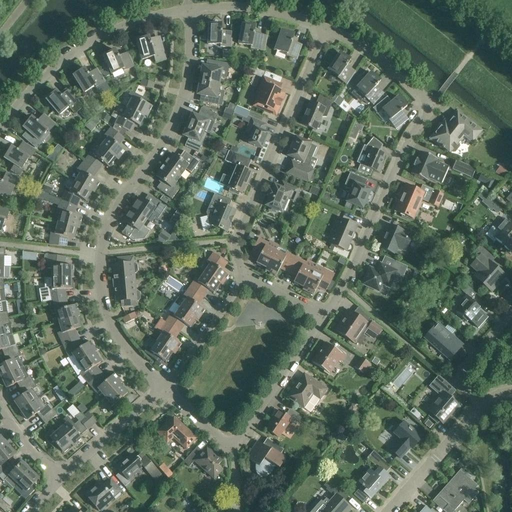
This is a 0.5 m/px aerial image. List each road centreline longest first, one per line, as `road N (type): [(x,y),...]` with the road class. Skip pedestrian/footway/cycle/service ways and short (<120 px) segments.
road 1 (residential): [(164,389),(118,339),(104,309),(100,253),(119,201),(179,114),(192,47),(189,9)]
road 2 (residential): [(244,277),(239,233),(326,27)]
road 3 (residential): [(164,389),(225,440),(240,438),(323,315)]
road 4 (residential): [(323,315),(430,106)]
road 5 (residential): [(0,128),(72,52),(126,24),(189,9)]
road 6 (residential): [(483,404),(386,511)]
road 7 (residential): [(511,297),(508,317),(455,380),(483,404)]
road 8 (residential): [(189,9),(259,9),(326,27)]
road 9 (residential): [(244,277),(164,389)]
road 10 (residential): [(60,477),(164,389)]
road 11 (residential): [(326,27),(381,60),(430,106)]
